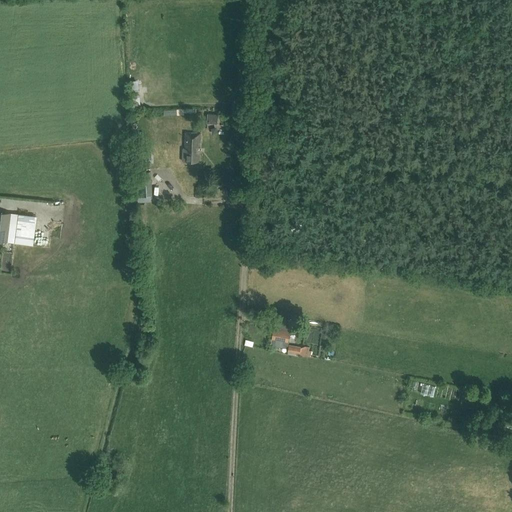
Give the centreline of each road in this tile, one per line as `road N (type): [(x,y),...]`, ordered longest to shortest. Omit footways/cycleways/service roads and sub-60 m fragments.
road 1 (track): [(229,511),(248,168)]
road 2 (unclassified): [(511,287),(246,251)]
road 3 (track): [(419,168),(354,160),(248,168)]
road 4 (track): [(248,168),(249,0)]
